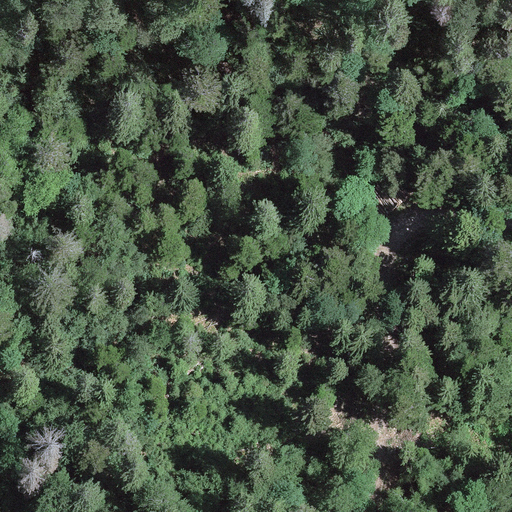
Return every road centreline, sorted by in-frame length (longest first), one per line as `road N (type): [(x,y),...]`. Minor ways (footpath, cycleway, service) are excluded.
road 1 (track): [(360,511),(381,459),(387,238),(396,226),(434,218),(511,227)]
road 2 (track): [(396,226),(295,103),(122,0)]
